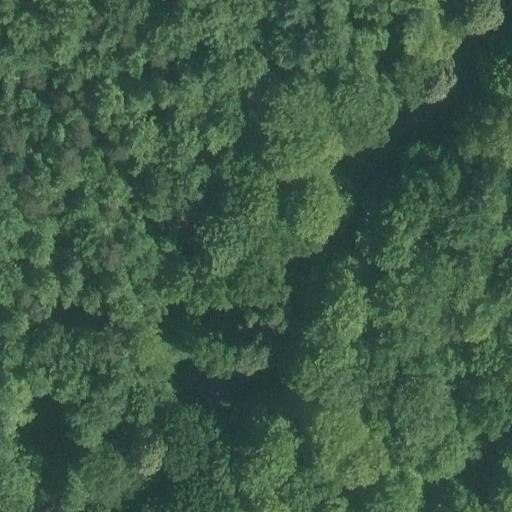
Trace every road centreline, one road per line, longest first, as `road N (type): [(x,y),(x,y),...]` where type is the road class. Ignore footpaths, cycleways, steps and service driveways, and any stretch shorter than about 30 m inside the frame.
road 1 (secondary): [(90,511),(486,0)]
road 2 (track): [(254,0),(124,368)]
